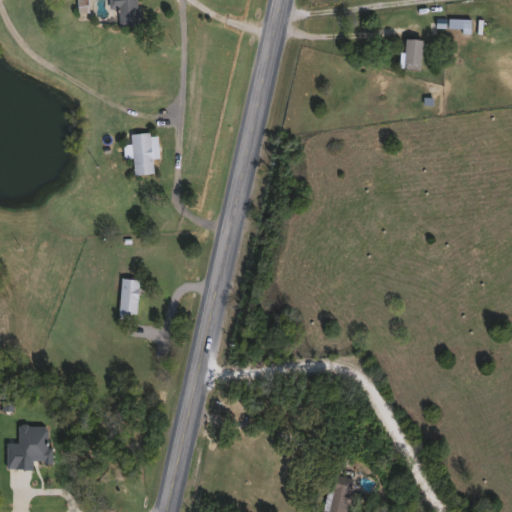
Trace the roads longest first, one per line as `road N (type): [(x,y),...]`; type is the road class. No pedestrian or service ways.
road 1 (secondary): [(172,511),(285,0)]
road 2 (residential): [(203,374),(328,364),(352,373),(439,511)]
